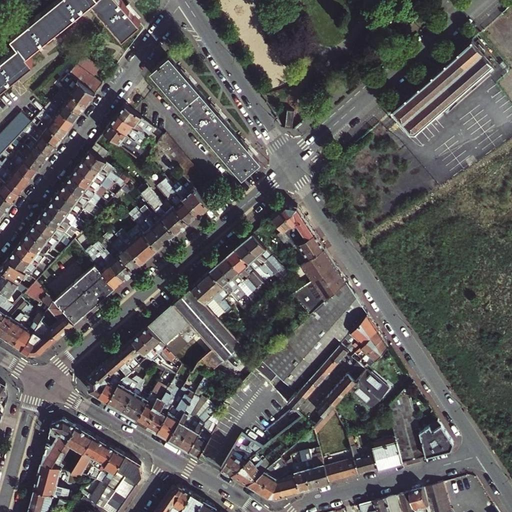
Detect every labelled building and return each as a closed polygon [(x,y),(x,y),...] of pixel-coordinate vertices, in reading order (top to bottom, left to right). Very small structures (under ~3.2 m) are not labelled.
[(0,88),(33,62),(27,54),(92,0),(123,36),(140,21),(124,3),(121,0),(57,0),(12,37),(19,45),(0,60),(0,88)] [(501,60),(479,35),(398,106),(417,128),(423,129),(501,60)] [(243,173),(259,159),(169,55),(153,69),(243,173)] [(64,85),(87,103),(92,97),(103,82),(77,62),(61,83),(64,85)] [(81,112),(87,103),(64,85),(56,93),(81,112)] [(75,120),(81,112),(56,93),(50,101),(75,120)] [(69,128),(75,120),(50,101),(47,103),(42,108),(69,128)] [(134,110),(125,102),(118,111),(151,137),(158,142),(158,141),(160,139),(151,132),(156,126),(134,110)] [(69,128),(42,108),(36,115),(41,119),(63,136),(69,128)] [(29,122),(32,119),(22,109),(0,132),(0,152),(1,152),(8,144),(15,137),(22,130),(29,122)] [(118,111),(112,120),(136,138),(139,134),(148,141),(151,137),(118,111)] [(286,116),(284,126),(292,127),(293,117),(286,116)] [(32,119),(29,122),(57,143),(63,136),(41,119),(37,123),(32,119)] [(112,120),(105,130),(145,160),(148,154),(141,149),(133,142),(136,138),(112,120)] [(22,130),(29,135),(51,151),(57,143),(29,122),(22,130)] [(29,135),(22,130),(15,137),(23,143),(29,135)] [(160,139),(158,141),(175,164),(191,181),(194,185),(201,193),(211,184),(167,130),(164,133),(160,139)] [(145,145),(148,141),(139,134),(136,138),(145,145)] [(51,151),(29,135),(23,143),(45,159),(51,151)] [(145,145),(136,138),(133,142),(141,149),(145,145)] [(109,151),(96,141),(91,148),(104,157),(109,151)] [(39,167),(45,159),(23,143),(17,151),(39,167)] [(85,156),(109,174),(123,186),(125,183),(118,178),(120,176),(112,170),(115,166),(104,157),(91,148),(85,156)] [(11,159),(33,175),(39,167),(17,151),(11,159)] [(7,156),(3,162),(7,165),(11,159),(7,156)] [(102,183),(109,174),(85,156),(78,164),(102,183)] [(27,183),(33,175),(11,159),(7,165),(3,162),(0,160),(0,163),(5,167),(27,183)] [(78,164),(72,172),(96,190),(102,183),(78,164)] [(27,183),(5,167),(0,174),(0,176),(21,191),(27,183)] [(72,172),(66,180),(94,201),(97,198),(100,193),(96,190),(72,172)] [(131,177),(123,172),(120,176),(118,178),(125,183),(131,177)] [(170,198),(190,220),(199,212),(173,183),(164,172),(159,176),(163,179),(161,181),(173,195),(170,198)] [(0,189),(14,200),(21,191),(0,176),(0,189)] [(173,183),(199,212),(210,203),(201,193),(194,185),(189,189),(186,186),(182,181),(181,183),(178,179),(173,183)] [(94,201),(66,180),(60,189),(84,207),(88,209),(94,201)] [(173,195),(161,181),(158,184),(169,196),(170,198),(173,195)] [(191,181),(186,186),(189,189),(194,185),(191,181)] [(177,231),(190,220),(170,198),(169,196),(164,200),(148,182),(144,185),(143,183),(139,187),(157,208),(177,231)] [(122,187),(118,191),(116,193),(114,195),(114,196),(116,198),(124,190),(122,187)] [(0,201),(8,208),(14,200),(0,189),(0,201)] [(78,215),(84,207),(60,189),(54,196),(78,215)] [(78,215),(54,196),(48,204),(72,222),(78,215)] [(137,205),(168,239),(177,231),(157,208),(153,211),(143,200),(137,205)] [(0,215),(2,217),(8,208),(0,201),(0,215)] [(286,203),(281,206),(299,233),(298,233),(301,237),(302,239),(316,231),(298,204),(286,203)] [(72,222),(48,204),(42,213),(66,231),(69,233),(76,225),(72,222)] [(159,247),(168,239),(137,205),(129,212),(138,223),(159,247)] [(272,214),(284,228),(292,237),(298,233),(299,233),(281,206),(272,214)] [(66,231),(42,213),(36,221),(60,239),(66,231)] [(76,226),(82,218),(78,215),(72,222),(76,225),(76,226)] [(108,222),(112,227),(116,223),(113,218),(108,222)] [(52,245),(54,247),(60,239),(36,221),(30,229),(52,245)] [(142,262),(159,247),(138,223),(128,232),(118,221),(116,223),(112,227),(121,237),(127,244),(142,262)] [(116,241),(121,237),(112,227),(109,230),(113,234),(107,239),(120,252),(134,269),(142,262),(127,244),(122,248),(116,241)] [(286,243),(292,237),(284,228),(278,233),(286,243)] [(30,229),(23,238),(45,254),(51,259),(53,261),(56,258),(47,251),(52,245),(30,229)] [(244,239),(281,280),(284,277),(277,269),(283,265),(253,231),(244,239)] [(325,245),(316,231),(302,239),(297,243),(291,246),(302,261),(325,245)] [(104,235),(100,238),(116,256),(120,252),(107,239),(104,235)] [(295,241),(292,237),(286,243),(290,248),(291,246),(297,243),(295,241)] [(45,254),(23,238),(16,247),(38,264),(45,254)] [(95,243),(125,277),(134,269),(120,252),(116,256),(100,238),(97,241),(95,243)] [(278,283),(281,280),(244,239),(236,246),(256,268),(266,279),(271,275),(278,283)] [(116,285),(125,277),(95,243),(89,248),(100,260),(97,263),(116,285)] [(333,257),(325,245),(302,261),(311,274),(333,257)] [(253,271),(256,268),(236,246),(228,253),(257,287),(259,285),(258,283),(260,282),(258,279),(257,276),(253,271)] [(16,247),(9,256),(29,272),(31,273),(38,264),(16,247)] [(248,295),(257,287),(228,253),(219,261),(248,295)] [(29,272),(9,256),(1,266),(12,275),(17,278),(19,280),(22,275),(25,277),(29,272)] [(333,257),(311,274),(313,278),(292,292),(310,313),(347,279),(333,257)] [(245,298),(248,295),(219,261),(210,269),(231,292),(247,311),(252,307),(245,298)] [(96,262),(55,298),(75,321),(116,285),(97,263),(96,262)] [(1,266),(0,267),(0,272),(7,278),(9,278),(12,275),(1,266)] [(259,285),(266,279),(256,268),(253,271),(257,276),(258,279),(260,282),(258,283),(259,285)] [(224,298),(231,292),(210,269),(191,285),(213,310),(219,304),(224,311),(231,306),(224,298)] [(0,284),(3,286),(6,283),(13,288),(16,285),(13,283),(17,278),(12,275),(9,278),(7,278),(0,272),(0,284)] [(37,278),(32,284),(44,295),(47,290),(37,278)] [(341,341),(346,336),(368,311),(347,279),(310,313),(273,348),(256,366),(273,382),(280,374),(298,390),(299,389),(309,377),(320,365),(331,353),(341,341)] [(6,283),(3,286),(0,290),(0,317),(12,304),(5,299),(13,288),(6,283)] [(172,302),(190,320),(214,346),(225,358),(243,343),(213,310),(191,285),(172,302)] [(42,298),(45,300),(50,304),(55,298),(47,290),(44,295),(42,298)] [(0,317),(0,333),(13,342),(31,315),(27,313),(33,305),(21,294),(12,304),(0,317)] [(50,304),(49,306),(56,314),(50,319),(44,313),(41,317),(49,326),(58,336),(75,321),(55,298),(50,304)] [(31,315),(13,342),(21,347),(34,327),(41,317),(44,313),(49,306),(50,304),(45,300),(33,317),(31,315)] [(148,323),(165,342),(190,320),(172,302),(148,323)] [(361,340),(376,323),(368,311),(346,336),(356,345),(361,340)] [(49,326),(41,317),(34,327),(42,333),(49,326)] [(176,355),(165,342),(148,323),(139,331),(159,353),(162,350),(171,359),(176,355)] [(362,341),(363,342),(378,325),(377,324),(376,323),(361,340),(362,341)] [(363,342),(355,352),(357,354),(359,353),(363,356),(383,334),(378,325),(363,342)] [(58,336),(49,326),(42,333),(34,327),(21,347),(28,352),(40,351),(58,336)] [(131,338),(147,355),(159,364),(164,359),(159,353),(139,331),(131,338)] [(383,334),(363,356),(371,363),(389,342),(383,334)] [(119,349),(134,366),(147,355),(131,338),(119,349)] [(339,360),(349,348),(346,346),(341,341),(331,353),(339,360)] [(199,359),(211,365),(215,367),(225,358),(214,346),(199,359)] [(119,349),(104,362),(111,371),(114,369),(116,371),(117,370),(123,364),(129,371),(134,366),(119,349)] [(328,372),(339,360),(331,353),(320,365),(328,372)] [(89,389),(98,394),(108,377),(111,379),(114,373),(113,373),(116,371),(114,369),(111,371),(104,362),(101,364),(88,376),(89,389)] [(196,390),(169,436),(179,442),(195,415),(192,413),(200,399),(201,396),(217,368),(215,367),(211,365),(196,390)] [(320,365),(309,377),(317,384),(328,372),(320,365)] [(356,379),(351,386),(373,405),(389,386),(367,367),(356,379)] [(148,398),(137,417),(147,423),(175,376),(176,374),(166,368),(158,380),(163,383),(161,387),(159,388),(156,393),(152,391),(148,398)] [(351,386),(356,379),(348,372),(338,384),(346,390),(351,386)] [(98,394),(107,400),(121,378),(114,373),(111,379),(108,377),(98,394)] [(107,400),(122,408),(138,382),(140,383),(144,376),(139,373),(135,380),(131,377),(130,379),(123,375),(121,378),(107,400)] [(150,377),(145,374),(144,376),(140,383),(138,382),(122,408),(137,417),(148,398),(139,393),(142,388),(143,388),(150,377)] [(176,378),(175,376),(147,423),(157,429),(181,389),(176,385),(176,378)] [(307,396),(317,384),(309,377),(299,389),(307,396)] [(0,400),(6,402),(8,395),(6,383),(0,378),(0,413),(3,414),(5,407),(0,405),(0,400)] [(346,390),(338,384),(328,395),(336,402),(346,390)] [(157,429),(169,436),(196,390),(192,387),(191,390),(183,385),(181,389),(157,429)] [(427,454),(420,429),(408,385),(388,405),(396,435),(397,440),(403,461),(427,454)] [(195,415),(179,442),(189,448),(206,420),(208,418),(214,412),(223,402),(231,393),(227,389),(214,403),(208,398),(195,415)] [(289,400),(296,408),(307,396),(299,389),(298,390),(289,400)] [(333,406),(336,402),(328,395),(318,407),(326,414),(333,406)] [(228,405),(223,402),(214,412),(222,416),(228,405)] [(315,426),(317,432),(336,411),(333,406),(326,414),(315,426)] [(308,432),(315,426),(308,419),(303,414),(296,419),(308,432)] [(58,456),(76,423),(64,416),(52,421),(41,461),(53,465),(58,456)] [(206,420),(189,448),(199,454),(214,428),(209,426),(212,420),(208,418),(206,420)] [(430,423),(420,429),(427,454),(452,447),(454,441),(442,422),(433,428),(430,423)] [(94,434),(76,423),(58,456),(63,459),(72,444),(84,451),(94,434)] [(91,454),(95,457),(106,440),(94,434),(84,451),(72,471),(82,474),(91,454)] [(396,435),(372,441),(373,447),(397,440),(396,435)] [(269,465),(281,455),(284,453),(280,448),(272,454),(270,451),(281,442),(276,436),(265,445),(230,472),(247,482),(269,465)] [(106,440),(95,457),(91,464),(102,470),(116,447),(106,440)] [(403,461),(397,440),(373,447),(374,449),(379,467),(403,461)] [(249,451),(235,443),(221,467),(230,472),(265,445),(261,442),(249,451)] [(116,447),(102,470),(101,472),(106,473),(91,498),(97,502),(114,473),(118,466),(126,453),(116,447)] [(361,447),(352,449),(354,456),(359,473),(379,467),(374,449),(368,450),(369,452),(363,454),(361,447)] [(142,462),(126,453),(118,466),(127,472),(140,480),(144,474),(142,462)] [(247,482),(256,488),(274,475),(272,472),(282,464),(287,463),(281,455),(269,465),(247,482)] [(325,464),(323,457),(323,455),(313,457),(313,458),(320,483),(329,481),(325,464)] [(53,465),(62,468),(67,461),(63,459),(58,456),(53,465)] [(329,481),(359,473),(354,456),(325,464),(329,481)] [(320,483),(313,458),(303,460),(303,461),(310,486),(320,483)] [(71,487),(58,484),(62,468),(53,465),(41,461),(34,488),(55,494),(67,497),(71,487)] [(284,467),(286,471),(295,468),(293,461),(289,462),(290,465),(287,466),(284,467)] [(296,472),(300,488),(310,486),(303,461),(297,463),(299,468),(295,469),(296,472)] [(283,472),(286,471),(284,467),(287,466),(287,463),(282,464),(272,472),(274,475),(256,488),(262,492),(272,484),(277,476),(283,472)] [(114,473),(122,478),(127,472),(118,466),(114,473)] [(135,486),(140,480),(127,472),(122,478),(135,486)] [(278,478),(277,476),(272,484),(262,492),(268,495),(273,496),(300,488),(296,472),(278,478)] [(132,492),(135,486),(122,478),(119,483),(132,492)] [(454,511),(453,509),(445,480),(426,485),(432,511),(454,511)] [(127,498),(132,492),(119,483),(115,489),(127,498)] [(166,511),(169,509),(183,485),(180,483),(172,485),(156,508),(161,511),(166,511)] [(178,511),(192,490),(183,485),(169,509),(174,511),(178,511)] [(432,511),(426,485),(414,488),(419,511),(432,511)] [(47,511),(51,500),(68,504),(69,501),(70,498),(67,497),(55,494),(34,488),(28,508),(44,511),(47,511)] [(407,511),(419,511),(414,488),(403,491),(407,511)] [(111,494),(124,503),(127,498),(115,489),(111,494)] [(112,511),(103,505),(97,502),(91,498),(80,490),(70,498),(69,501),(85,511),(112,511)] [(195,511),(204,497),(192,490),(178,511),(195,511)] [(407,511),(403,491),(389,495),(393,511),(407,511)] [(107,500),(120,509),(124,503),(111,494),(107,500)] [(393,511),(389,495),(362,503),(364,511),(377,511),(379,511),(393,511)] [(211,511),(215,508),(214,503),(204,497),(195,511),(211,511)] [(112,511),(117,511),(120,509),(107,500),(103,505),(112,511)]
